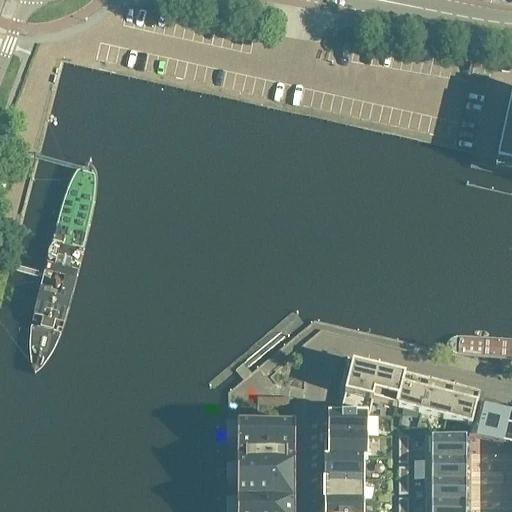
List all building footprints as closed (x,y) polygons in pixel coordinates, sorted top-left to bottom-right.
[(511,91),(496,162),(511,166),(511,91)] [(90,163),(88,162),(85,162),(82,163),(79,165),(77,168),(73,174),(68,185),(62,198),(53,231),(34,307),(32,321),(29,338),(29,353),(30,363),(32,373),(34,377),(37,374),(44,366),(49,358),(56,345),(63,327),(67,314),(86,237),(94,203),(95,189),(96,179),(96,170),(95,167),(92,164),(90,163)] [(336,313),(433,336),(438,317),(340,293),(336,313)] [(448,340),(511,355),(511,335),(453,321),(448,340)] [(374,386),(378,371),(352,364),(351,368),(344,396),(341,410),(339,415),(367,415),(367,416),(369,417),(372,402),(370,402),(374,386)] [(399,392),(403,377),(378,371),(374,386),(370,402),(372,402),(395,408),(399,392)] [(424,399),(428,383),(403,377),(399,392),(395,408),(420,414),(424,399)] [(449,405),(453,389),(428,383),(424,399),(420,414),(445,420),(449,405)] [(475,406),(476,406),(479,396),(478,395),(471,394),(453,389),(449,405),(445,420),(470,426),(475,406)] [(502,447),(510,417),(511,417),(511,415),(510,415),(502,413),(476,406),(475,406),(470,426),(471,427),(468,438),(502,447)] [(367,416),(367,415),(339,415),(328,414),(328,437),(368,437),(367,416)] [(295,511),(295,424),(294,424),(293,424),(291,424),(260,424),(258,424),(257,424),(237,424),(237,511),(295,511)] [(324,459),(368,459),(368,437),(328,437),(328,458),(324,458),(324,459)] [(408,451),(408,438),(398,437),(398,451),(408,451)] [(466,461),(466,438),(425,438),(425,461),(466,461)] [(408,464),(408,451),(398,451),(398,464),(408,464)] [(324,480),(364,480),(364,460),(368,460),(368,459),(324,459),(324,480)] [(466,482),(466,461),(425,461),(425,482),(466,482)] [(408,468),(398,468),(398,482),(408,482),(408,468)] [(364,480),(324,480),(324,502),(364,502),(364,480)] [(408,495),(408,482),(398,482),(398,495),(408,495)] [(466,504),(466,482),(425,482),(425,504),(466,504)] [(407,511),(408,500),(398,500),(398,511),(407,511)] [(364,511),(364,502),(324,502),(324,511),(364,511)]
